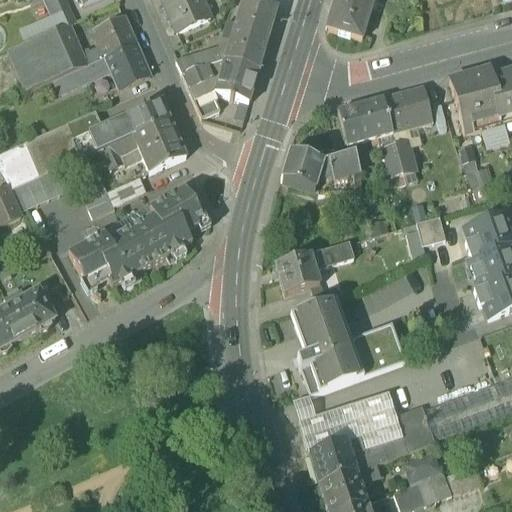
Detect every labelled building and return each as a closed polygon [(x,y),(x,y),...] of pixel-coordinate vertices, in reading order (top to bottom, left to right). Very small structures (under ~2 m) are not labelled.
[(62,0),(43,0),(52,22),(69,15),(62,0)] [(77,0),(82,11),(107,0),(77,0)] [(210,23),(201,4),(199,0),(165,0),(161,2),(176,37),(210,23)] [(350,41),(361,44),(374,0),(336,0),(326,34),(337,37),(337,38),(350,42),(350,41)] [(434,8),(433,0),(419,0),(420,9),(434,8)] [(433,0),(434,8),(434,9),(474,7),(473,0),(433,0)] [(223,66),(258,76),(277,14),(242,3),(230,44),(228,52),(223,66)] [(20,36),(25,49),(67,31),(74,28),(74,27),(69,15),(52,22),(20,36)] [(91,35),(100,55),(104,63),(136,49),(124,21),(91,35)] [(9,56),(27,98),(54,86),(85,73),(85,72),(79,58),(67,31),(25,49),(9,56)] [(136,49),(104,63),(109,76),(117,95),(149,81),(136,49)] [(181,79),(204,72),(223,66),(228,52),(178,66),(175,67),(181,79)] [(85,72),(104,63),(100,55),(90,60),(87,55),(79,58),(85,72)] [(97,80),(109,76),(104,63),(85,72),(85,73),(54,86),(59,96),(97,80)] [(213,99),(223,66),(204,72),(208,81),(202,84),(204,88),(188,95),(200,124),(203,123),(219,116),(213,103),(215,99),(213,99)] [(258,76),(223,66),(213,99),(215,99),(248,109),(258,76)] [(181,79),(188,95),(204,88),(202,84),(208,81),(204,72),(181,79)] [(511,76),(482,85),(480,77),(448,86),(452,101),(458,99),(464,119),(458,121),(463,140),(481,135),(486,154),(508,148),(503,128),(499,129),(498,125),(511,120),(511,76)] [(422,94),(383,104),(392,139),(431,128),(422,94)] [(458,99),(452,101),(458,121),(464,119),(458,99)] [(392,140),(392,139),(383,104),(343,115),(337,117),(341,134),(346,152),(352,150),(364,147),(371,145),(372,151),(379,149),(377,143),(380,143),(392,140)] [(123,121),(132,142),(169,126),(160,105),(123,121)] [(90,160),(114,150),(105,130),(101,132),(95,117),(24,148),(39,181),(39,182),(61,173),(90,160)] [(122,122),(105,130),(114,150),(132,142),(123,121),(122,122)] [(185,163),(169,126),(132,142),(137,153),(142,163),(149,179),(185,163)] [(100,182),(107,198),(120,193),(131,188),(124,173),(119,161),(137,153),(132,142),(114,150),(90,160),(100,182)] [(406,145),(394,148),(402,180),(415,177),(406,145)] [(0,168),(2,172),(10,185),(12,190),(39,181),(24,148),(0,159),(0,168)] [(405,188),(402,180),(394,148),(382,152),(385,165),(389,178),(390,183),(395,182),(396,182),(399,190),(405,188)] [(476,166),(471,150),(457,154),(462,170),(476,166)] [(124,173),(142,163),(137,153),(119,161),(124,173)] [(279,187),(315,197),(318,184),(328,187),(352,180),(359,178),(354,159),(349,161),(323,168),(288,157),(279,187)] [(10,185),(2,172),(0,173),(0,178),(5,188),(10,185)] [(16,192),(26,215),(71,195),(61,173),(39,182),(16,192)] [(352,180),(353,196),(360,196),(359,178),(352,180)] [(77,192),(92,226),(115,216),(113,212),(107,198),(100,182),(77,192)] [(120,193),(126,206),(148,197),(142,183),(131,188),(120,193)] [(0,213),(0,229),(19,221),(13,207),(14,207),(7,192),(0,195),(0,207),(2,212),(0,213)] [(104,282),(111,293),(119,289),(191,249),(185,237),(181,236),(182,232),(190,234),(203,227),(199,221),(184,193),(149,213),(153,220),(155,224),(153,228),(151,230),(147,223),(112,243),(114,246),(109,249),(107,246),(103,238),(68,258),(86,292),(99,285),(101,277),(106,278),(104,282)] [(126,206),(120,193),(107,198),(113,212),(126,206)] [(411,212),(415,229),(427,226),(423,209),(411,212)] [(101,236),(103,238),(107,246),(112,243),(147,223),(153,220),(149,213),(147,210),(101,236)] [(470,263),(511,248),(511,227),(508,216),(462,232),(468,247),(464,248),(470,263)] [(421,252),(445,246),(439,223),(427,226),(415,229),(417,236),(421,252)] [(405,240),(412,266),(423,262),(421,252),(417,236),(405,240)] [(27,248),(37,267),(51,260),(41,243),(41,241),(27,248)] [(349,248),(310,260),(275,270),(278,283),(284,301),(319,290),(315,275),(353,264),(349,248)] [(511,248),(470,263),(466,264),(470,276),(474,275),(476,282),(473,283),(477,294),(473,296),(511,282),(511,248)] [(511,282),(473,296),(479,312),(482,311),(488,325),(511,316),(511,282)] [(311,299),(315,313),(339,306),(335,292),(311,299)] [(38,295),(24,303),(8,312),(25,342),(39,334),(41,337),(48,335),(52,330),(51,327),(54,325),(38,295)] [(4,305),(8,312),(24,303),(20,296),(4,305)] [(289,321),(304,361),(349,345),(335,307),(289,321)] [(11,350),(25,342),(8,312),(0,316),(0,358),(0,359),(7,357),(12,352),(11,350)] [(463,331),(486,322),(483,314),(460,323),(463,331)] [(391,330),(349,345),(304,361),(295,364),(300,377),(303,376),(313,401),(404,368),(391,330)] [(114,377),(118,386),(131,379),(126,370),(114,377)] [(309,402),(313,401),(303,376),(300,377),(309,402)] [(511,380),(421,414),(432,446),(511,417),(511,380)] [(359,442),(364,457),(381,451),(403,443),(396,422),(395,422),(387,398),(351,410),(361,442),(359,442)] [(293,407),(308,458),(346,446),(359,442),(361,442),(351,410),(314,422),(308,402),(293,407)] [(381,451),(386,466),(433,449),(432,446),(421,414),(420,413),(396,422),(403,443),(381,451)] [(346,446),(353,469),(359,467),(358,463),(360,458),(364,457),(359,442),(346,446)] [(318,491),(356,477),(353,469),(346,446),(308,458),(318,491)] [(381,451),(364,457),(360,458),(358,463),(359,467),(353,469),(356,477),(376,470),(386,466),(381,451)] [(401,468),(409,491),(442,479),(433,456),(401,468)] [(356,477),(361,491),(382,484),(376,470),(356,477)] [(472,471),(443,482),(443,480),(393,499),(397,511),(419,511),(450,501),(479,490),(472,471)] [(318,491),(325,511),(354,511),(366,508),(361,491),(356,477),(318,491)] [(56,486),(22,502),(26,511),(46,511),(65,504),(56,486)]
